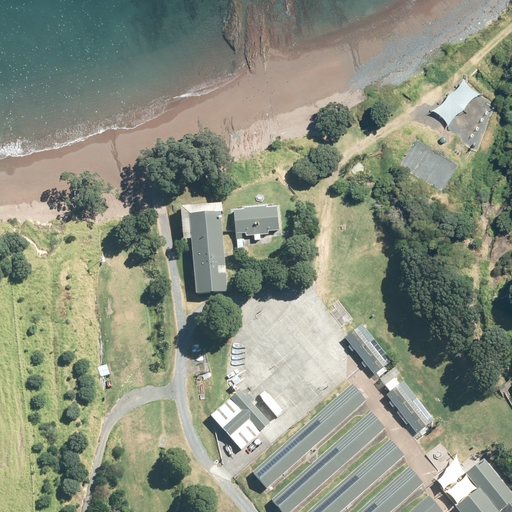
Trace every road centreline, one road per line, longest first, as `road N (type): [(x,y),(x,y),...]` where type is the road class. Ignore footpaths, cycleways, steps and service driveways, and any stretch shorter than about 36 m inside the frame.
road 1 (track): [(157,188),(184,330),(179,379),(187,432),(245,511)]
road 2 (track): [(86,511),(115,414),(135,397),(180,390)]
